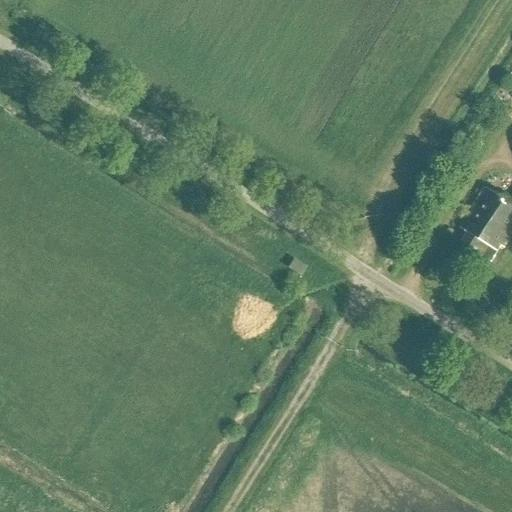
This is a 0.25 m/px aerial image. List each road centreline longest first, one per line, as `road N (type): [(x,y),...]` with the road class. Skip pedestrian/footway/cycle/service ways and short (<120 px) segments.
road 1 (unclassified): [(511,365),(0,43)]
road 2 (track): [(499,0),(388,166),(366,273)]
road 3 (track): [(332,342),(229,511)]
